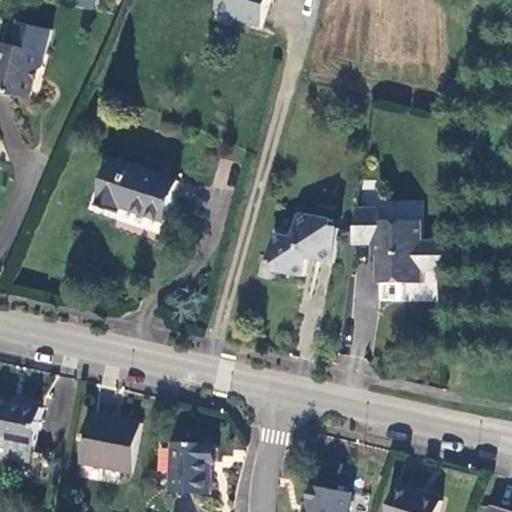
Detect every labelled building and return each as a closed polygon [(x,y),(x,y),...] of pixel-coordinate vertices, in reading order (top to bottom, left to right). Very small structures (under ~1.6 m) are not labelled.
[(271,0),(221,0),(217,13),(244,22),(243,24),(262,30),(271,0)] [(55,58),(13,44),(5,66),(0,67),(0,84),(0,85),(0,86),(0,90),(35,102),(44,75),(49,77),(55,58)] [(178,180),(112,159),(97,206),(120,213),(122,206),(165,220),(178,180)] [(372,206),(352,206),(347,245),(371,245),(372,282),(413,282),(413,264),(439,264),(439,235),(419,235),(419,215),(372,216),(372,206)] [(327,220),(293,212),(288,236),(267,231),(261,254),(265,255),(263,261),(270,263),(269,269),(300,276),(304,257),(323,262),(331,229),(325,228),(327,220)] [(34,446),(43,398),(15,393),(13,404),(0,401),(0,454),(4,455),(7,441),(34,446)] [(143,425),(93,415),(83,466),(133,475),(143,425)] [(31,461),(34,446),(7,441),(4,455),(31,461)] [(214,442),(174,442),(173,493),(213,493),(214,442)] [(436,511),(441,497),(414,489),(415,486),(398,481),(388,511),(436,511)] [(347,511),(352,490),(314,482),(307,511),(347,511)]
